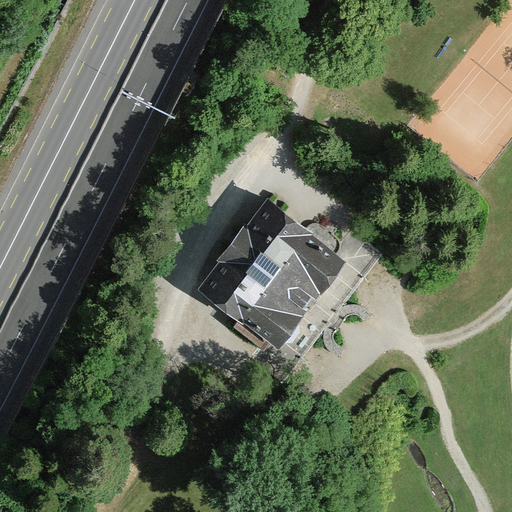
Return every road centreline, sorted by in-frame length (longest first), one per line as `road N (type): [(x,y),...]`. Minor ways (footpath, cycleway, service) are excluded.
road 1 (track): [(337,0),(290,119),(215,227),(168,351),(81,511)]
road 2 (motorway): [(0,373),(189,0)]
road 3 (primary): [(134,0),(0,266)]
road 4 (motorway): [(123,0),(0,242)]
road 5 (unknown): [(279,136),(330,216),(370,258),(402,336)]
road 6 (unknown): [(511,266),(488,299),(452,322),(402,336)]
